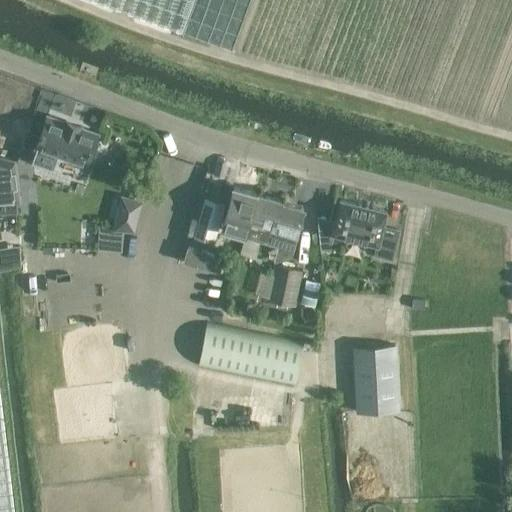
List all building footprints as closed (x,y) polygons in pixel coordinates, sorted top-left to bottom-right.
[(98,0),(183,31),(193,0),(98,0)] [(0,98),(0,130),(18,137),(28,109),(0,98)] [(96,134),(47,115),(36,145),(30,161),(52,169),(58,154),(85,164),(96,134)] [(0,152),(0,208),(16,209),(18,153),(0,152)] [(249,218),(256,193),(233,186),(226,211),(227,211),(225,218),(238,222),(240,215),(249,218)] [(137,227),(141,194),(119,191),(115,224),(137,227)] [(304,207),(281,201),(281,200),(256,193),(249,218),(245,235),(281,245),(286,230),(297,233),(304,207)] [(193,236),(213,242),(225,202),(205,196),(193,236)] [(386,211),(340,200),(331,234),(377,245),(375,253),(391,257),(398,229),(383,225),(386,211)] [(99,224),(98,246),(122,247),(123,224),(99,224)] [(0,247),(0,264),(21,260),(18,244),(0,247)] [(303,269),(288,266),(274,263),(267,299),(294,305),(303,269)] [(305,279),(300,302),(315,306),(320,282),(305,279)] [(207,321),(199,367),(295,386),(303,341),(207,321)] [(354,347),(357,411),(397,408),(395,344),(354,347)] [(13,511),(0,398),(0,511),(13,511)]
